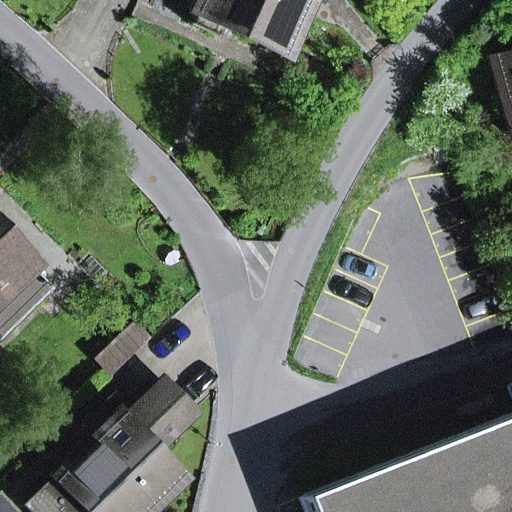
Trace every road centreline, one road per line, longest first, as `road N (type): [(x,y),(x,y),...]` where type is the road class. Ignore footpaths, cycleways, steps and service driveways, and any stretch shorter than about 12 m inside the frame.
road 1 (residential): [(0,28),(169,183),(226,269),(264,355)]
road 2 (tertiary): [(264,355),(304,234),(344,159),(463,0)]
road 3 (residential): [(511,354),(236,458)]
